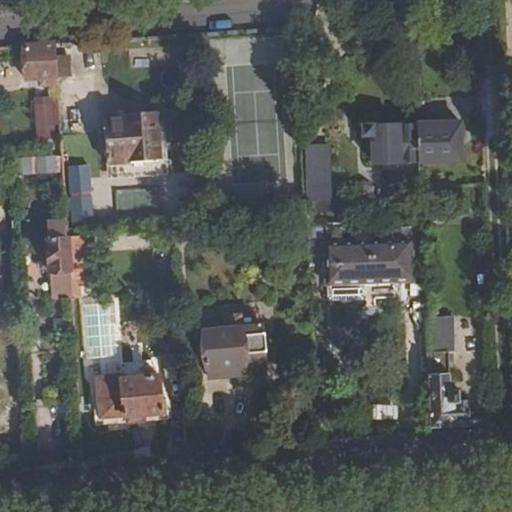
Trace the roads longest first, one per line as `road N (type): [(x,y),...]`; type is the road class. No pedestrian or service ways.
road 1 (residential): [(0,503),(511,451)]
road 2 (residential): [(301,9),(0,29)]
